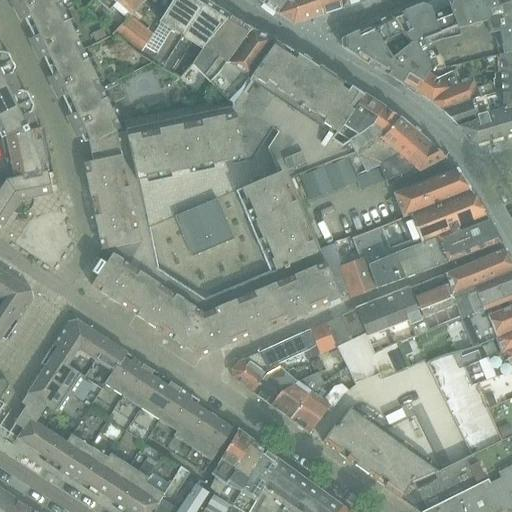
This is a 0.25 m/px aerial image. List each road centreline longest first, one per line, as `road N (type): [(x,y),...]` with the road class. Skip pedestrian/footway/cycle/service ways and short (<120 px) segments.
road 1 (residential): [(387,511),(64,289)]
road 2 (residential): [(511,232),(463,155),(426,122),(232,0)]
road 3 (residential): [(0,5),(65,141),(84,224),(89,247),(64,289)]
